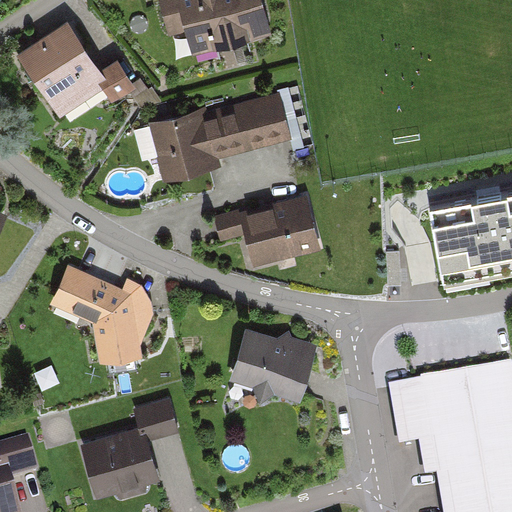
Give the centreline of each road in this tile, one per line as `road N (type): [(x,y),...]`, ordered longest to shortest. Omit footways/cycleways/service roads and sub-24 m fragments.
road 1 (residential): [(0,150),(68,207),(178,267),(357,324)]
road 2 (residential): [(357,324),(372,484)]
road 3 (residential): [(511,297),(357,324)]
